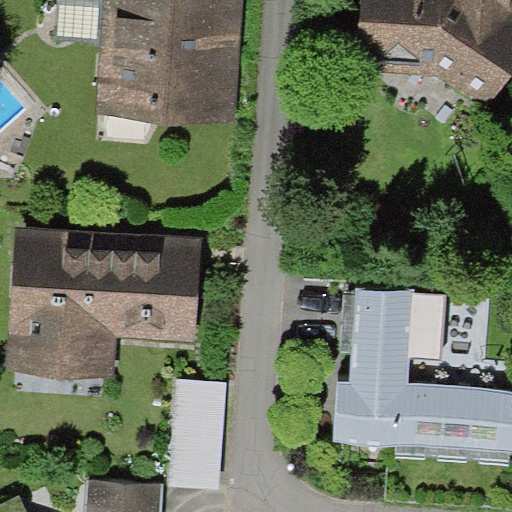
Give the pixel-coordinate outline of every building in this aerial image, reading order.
[(245,117),(250,0),(128,0),(122,136),(159,137),(160,112),(245,117)] [(412,51),(479,95),(511,43),(511,18),(501,11),(501,0),(376,0),(374,49),(412,51)] [(187,245),(37,233),(27,362),(99,368),(104,316),(201,324),(206,261),(185,260),(187,245)] [(323,366),(319,429),(503,440),(506,380),(394,373),(399,281),(339,277),(333,366),(323,366)] [(172,511),(172,479),(110,480),(111,510),(109,511),(172,511)]
